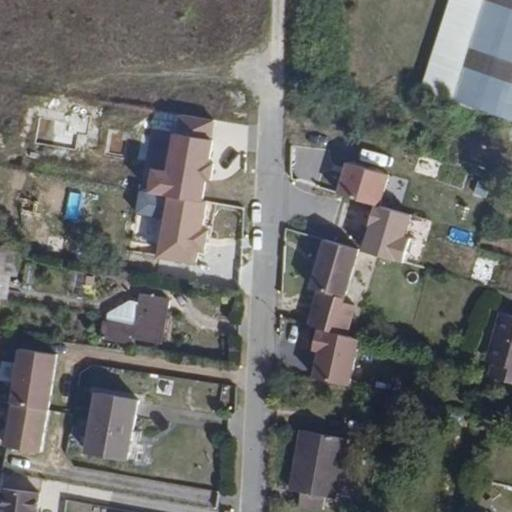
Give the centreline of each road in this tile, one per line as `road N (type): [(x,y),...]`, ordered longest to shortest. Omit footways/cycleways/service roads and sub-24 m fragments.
road 1 (residential): [(257,511),(276,192)]
road 2 (track): [(276,192),(285,0)]
